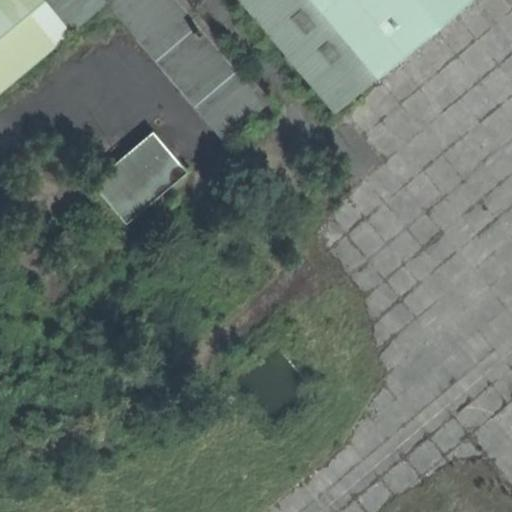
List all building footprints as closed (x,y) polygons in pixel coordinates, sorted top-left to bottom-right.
[(0,0),(0,91),(72,31),(46,0),(0,0)] [(109,1),(225,139),(274,99),(190,0),(46,0),(72,31),(109,1)] [(240,0),(336,113),(377,78),(310,0),(240,0)] [(310,0),(377,78),(470,0),(310,0)] [(188,171),(154,131),(93,182),(127,223),(188,171)]
